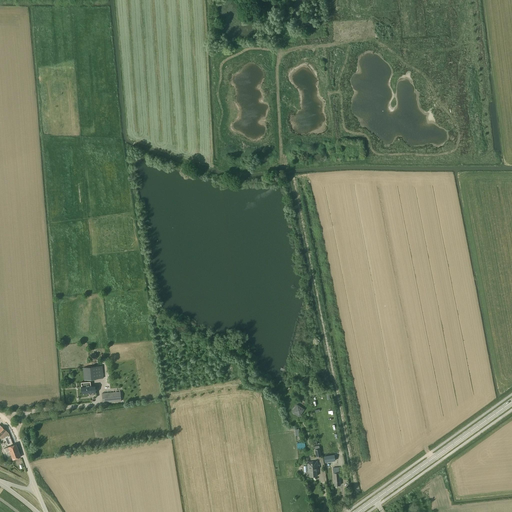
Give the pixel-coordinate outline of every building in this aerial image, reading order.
[(104,378),(102,366),(83,368),(84,380),(104,378)] [(90,385),(90,381),(80,382),(81,386),(81,393),(95,392),(94,384),(90,385)] [(121,402),(120,391),(102,393),(103,403),(121,402)] [(299,415),(302,410),(297,406),(298,405),(297,405),(291,412),(299,417),(299,416),(299,415)] [(16,445),(9,447),(5,449),(8,457),(12,455),(13,460),(20,457),(16,445)] [(325,462),(335,460),(334,454),(324,456),(325,462)] [(317,462),(309,463),(310,466),(308,466),(307,466),(304,466),(304,472),(308,472),(308,471),(308,472),(310,472),(310,477),(317,476),(316,469),(318,469),(317,462)]
